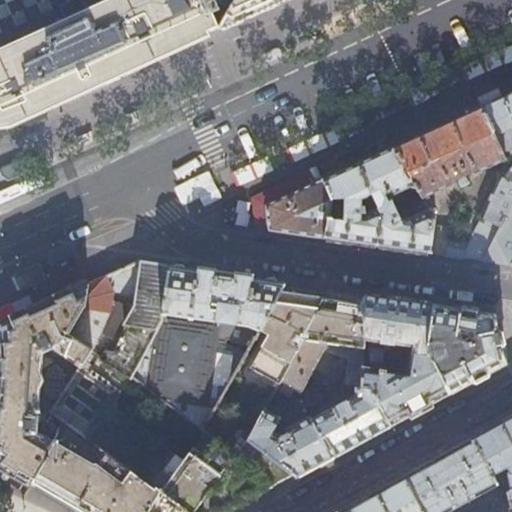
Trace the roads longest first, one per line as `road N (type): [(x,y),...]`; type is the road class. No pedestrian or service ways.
road 1 (primary): [(503,0),(114,178)]
road 2 (residential): [(511,287),(214,246),(194,240),(114,178)]
road 3 (residential): [(511,391),(295,511)]
road 4 (primary): [(114,178),(0,230)]
